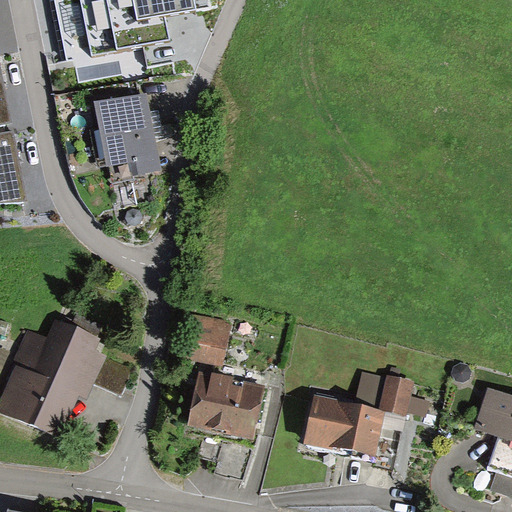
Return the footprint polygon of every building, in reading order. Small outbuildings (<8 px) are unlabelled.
[(60,0),(73,58),(166,39),(161,17),(193,10),(191,0),(60,0)] [(144,99),(99,108),(114,181),(158,172),(144,99)] [(0,215),(20,210),(1,143),(0,143),(0,215)] [(183,353),(216,363),(226,326),(193,317),(183,353)] [(88,360),(21,335),(0,389),(0,428),(55,449),(88,360)] [(115,362),(108,389),(126,394),(133,367),(115,362)] [(375,407),(399,413),(406,382),(383,376),(375,407)] [(189,426),(245,437),(255,387),(198,377),(189,426)] [(511,443),(511,395),(488,387),(474,430),(499,438),(511,443)] [(407,411),(423,415),(427,402),(411,397),(407,411)] [(301,447),(367,458),(375,414),(309,403),(301,447)] [(511,443),(499,438),(488,468),(497,471),(490,491),(511,498),(511,443)]
